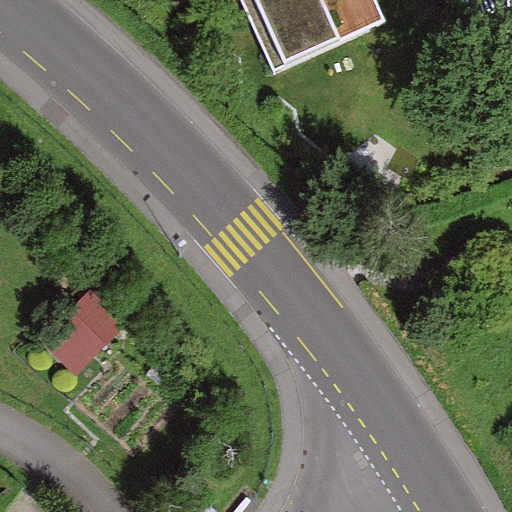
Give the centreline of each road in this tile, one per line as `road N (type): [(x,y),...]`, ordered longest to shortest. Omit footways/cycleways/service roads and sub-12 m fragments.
road 1 (tertiary): [(0,16),(157,142),(246,236),(444,511)]
road 2 (residential): [(108,511),(89,485),(0,420)]
